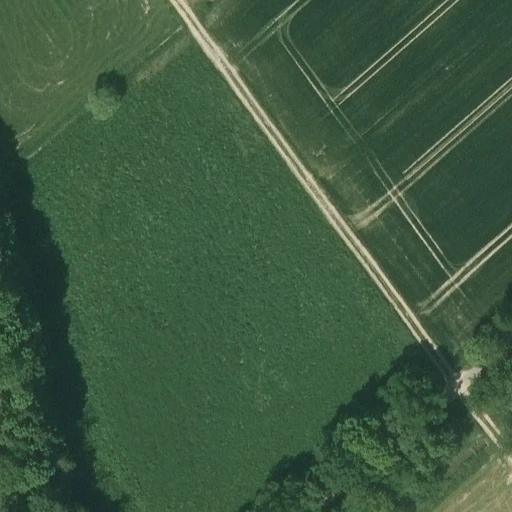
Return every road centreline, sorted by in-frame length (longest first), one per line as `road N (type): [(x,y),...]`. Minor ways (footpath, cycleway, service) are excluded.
road 1 (track): [(511,460),(172,0)]
road 2 (track): [(0,177),(183,15)]
